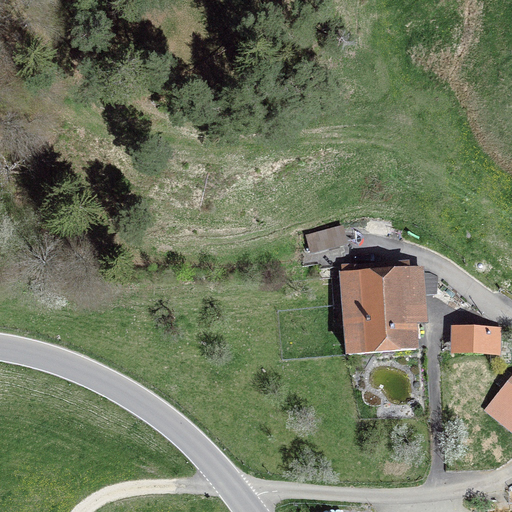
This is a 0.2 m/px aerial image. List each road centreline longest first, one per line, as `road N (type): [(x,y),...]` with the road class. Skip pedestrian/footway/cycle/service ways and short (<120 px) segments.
road 1 (residential): [(511,471),(425,492),(231,487)]
road 2 (tertiary): [(231,487),(180,430),(103,377),(0,346)]
road 3 (residential): [(348,246),(432,255),(511,317)]
road 4 (track): [(231,487),(136,489),(86,511)]
